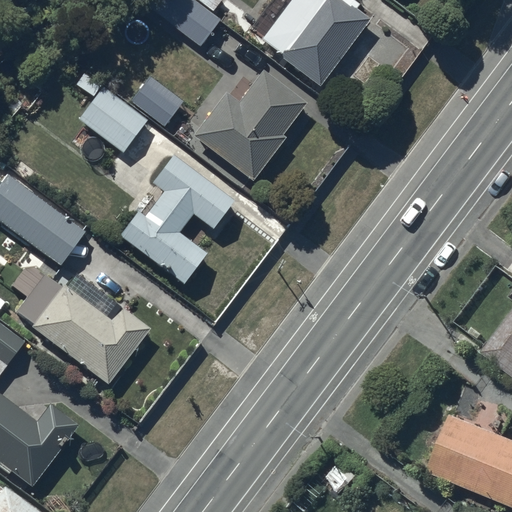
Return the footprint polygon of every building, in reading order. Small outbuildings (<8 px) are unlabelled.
[(169,0),(160,13),(199,43),(219,18),(210,11),(219,0),(169,0)] [(319,81),(368,15),(355,5),(358,1),(356,0),(251,0),(240,16),(262,33),(260,37),(319,81)] [(225,88),(192,133),(252,178),(284,134),(281,132),(307,98),(262,65),(249,83),(242,77),(230,92),(225,88)] [(92,95),(101,84),(84,70),(65,93),(78,104),(88,92),(92,95)] [(146,77),(129,99),(154,118),(171,96),(167,93),(170,89),(156,78),(153,82),(146,77)] [(101,84),(92,95),(95,97),(78,118),(110,143),(105,148),(115,156),(145,117),(101,84)] [(232,201),(172,156),(151,184),(162,192),(144,217),(137,211),(119,235),(183,283),(205,254),(197,247),(201,242),(185,229),(181,235),(179,233),(192,215),(210,229),(232,201)] [(64,213),(66,210),(6,166),(3,170),(5,171),(0,177),(0,218),(59,262),(84,229),(64,213)] [(121,305),(112,318),(65,284),(64,286),(42,270),(13,310),(29,321),(27,324),(106,382),(148,325),(121,305)] [(511,309),(482,347),(511,370),(511,309)] [(0,370),(24,339),(0,320),(0,370)] [(169,377),(152,364),(120,405),(139,420),(167,384),(164,383),(169,377)] [(49,401),(36,419),(0,391),(0,464),(8,471),(11,468),(30,482),(77,422),(49,401)] [(428,466),(511,500),(511,435),(451,410),(428,466)] [(354,459),(336,445),(311,478),(329,491),(354,459)] [(0,511),(37,511),(6,489),(4,492),(0,488),(0,511)]
